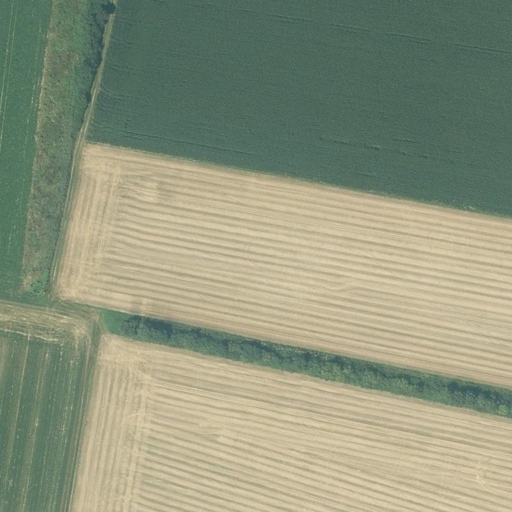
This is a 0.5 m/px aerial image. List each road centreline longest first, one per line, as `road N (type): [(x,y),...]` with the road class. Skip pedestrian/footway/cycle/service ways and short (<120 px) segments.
road 1 (track): [(64,511),(92,314),(57,300),(55,279),(113,0)]
road 2 (track): [(92,314),(511,402)]
